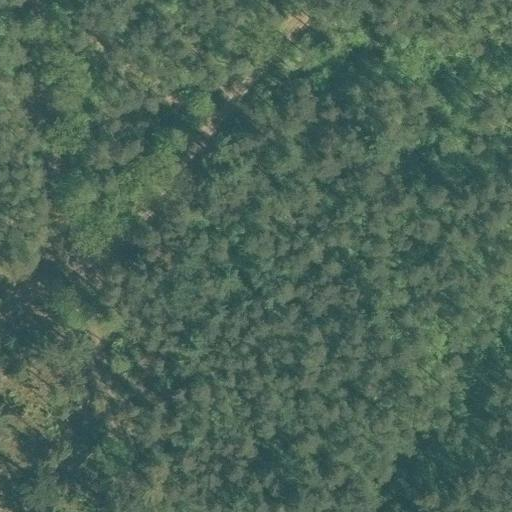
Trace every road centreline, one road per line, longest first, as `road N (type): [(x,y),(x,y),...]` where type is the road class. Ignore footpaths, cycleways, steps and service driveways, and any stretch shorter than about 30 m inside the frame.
road 1 (track): [(74,278),(324,0)]
road 2 (track): [(39,0),(74,278)]
road 3 (track): [(74,278),(132,511)]
